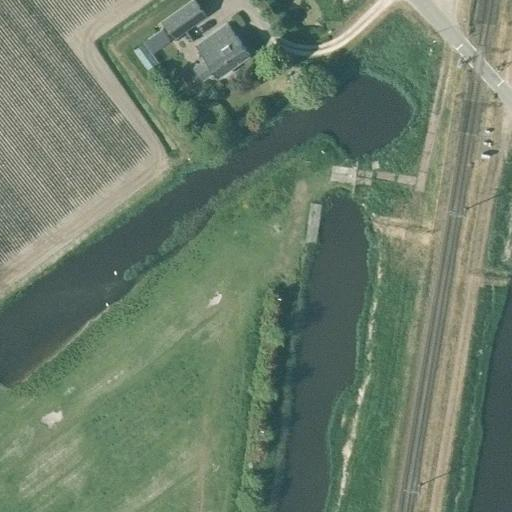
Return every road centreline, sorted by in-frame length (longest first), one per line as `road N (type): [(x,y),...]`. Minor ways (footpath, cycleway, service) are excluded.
road 1 (track): [(258,511),(297,188),(314,172),(372,180),(418,171),(447,29)]
road 2 (track): [(431,511),(511,58)]
road 3 (tertiary): [(511,100),(420,0)]
